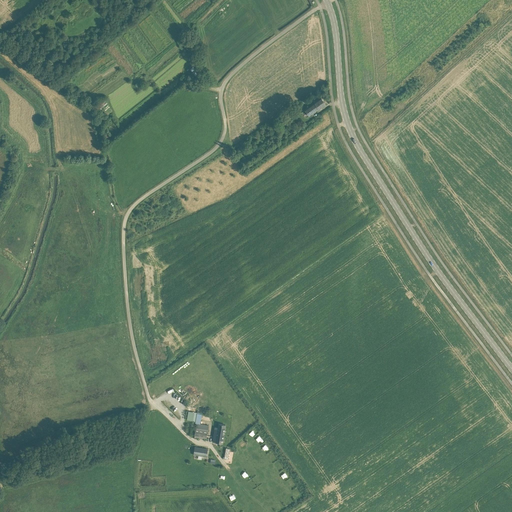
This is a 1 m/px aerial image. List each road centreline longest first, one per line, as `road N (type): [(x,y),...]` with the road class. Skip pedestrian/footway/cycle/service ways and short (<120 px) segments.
road 1 (unclassified): [(152,404),(129,320),(126,217),(219,144),(228,78),(327,2)]
road 2 (secondary): [(511,369),(354,140),(327,2)]
